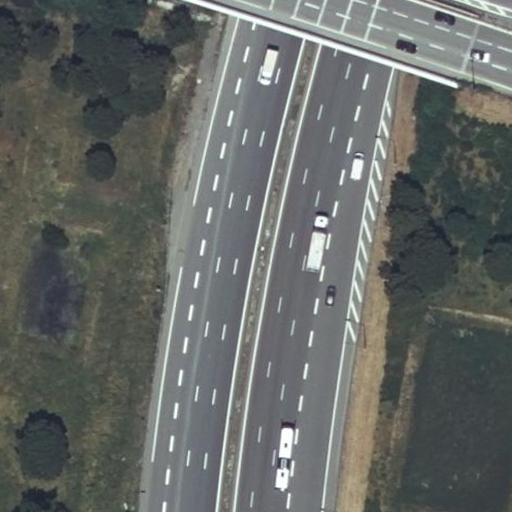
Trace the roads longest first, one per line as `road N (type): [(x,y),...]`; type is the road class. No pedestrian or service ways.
road 1 (motorway): [(259,511),(296,258),(360,0)]
road 2 (motorway): [(288,0),(234,230),(192,511)]
road 3 (motorway): [(393,25),(511,81)]
